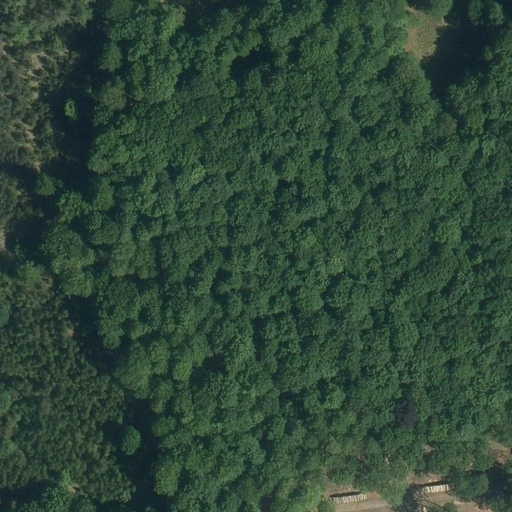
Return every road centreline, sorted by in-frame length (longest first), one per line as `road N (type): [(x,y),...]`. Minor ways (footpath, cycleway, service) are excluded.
road 1 (track): [(104,0),(86,281),(126,377),(206,511)]
road 2 (track): [(319,511),(511,487)]
road 3 (track): [(104,12),(250,0)]
